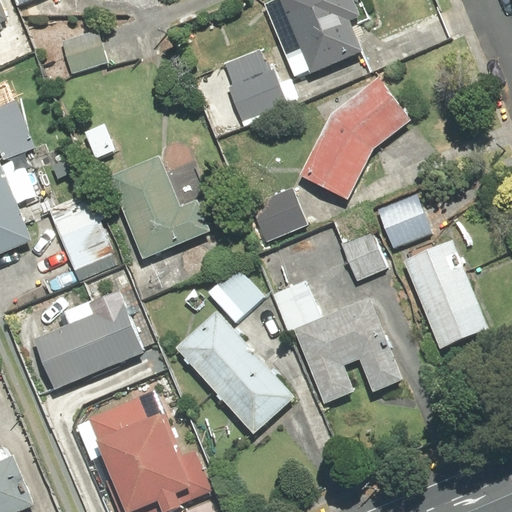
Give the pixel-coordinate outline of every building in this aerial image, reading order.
[(0,0),(0,22),(10,18),(1,0),(0,0)] [(362,0),(287,0),(314,76),(372,56),(361,24),(369,21),(362,0)] [(103,26),(67,37),(80,78),(116,67),(103,26)] [(225,65),(237,91),(234,92),(249,125),(293,104),(278,72),(276,73),(263,47),(225,65)] [(391,84),(341,115),(310,175),(358,200),(383,152),(422,126),(391,84)] [(25,100),(0,109),(0,123),(15,162),(45,151),(25,100)] [(110,124),(90,133),(104,162),(124,153),(110,124)] [(2,150),(0,150),(0,257),(40,241),(2,150)] [(174,155),(117,176),(148,259),(221,233),(209,202),(193,208),(174,155)] [(89,171),(83,156),(54,168),(60,183),(89,171)] [(299,189),(262,206),(279,243),(316,226),(299,189)] [(100,194),(56,213),(87,282),(130,262),(100,194)] [(427,196),(382,213),(397,252),(442,235),(427,196)] [(372,210),(337,225),(363,284),(397,270),(372,210)] [(463,243),(414,262),(451,352),(499,332),(463,243)] [(242,269),(214,293),(241,325),(270,301),(242,269)] [(40,337),(61,387),(152,351),(127,289),(95,302),(100,313),(40,337)] [(414,382),(380,300),(308,331),(338,403),(365,391),(355,365),(372,358),(386,394),(414,382)] [(186,353),(268,435),(307,396),(225,314),(186,353)] [(87,406),(103,453),(192,422),(170,360),(113,380),(118,395),(87,406)] [(0,511),(33,511),(46,507),(27,459),(0,470),(0,511)]
